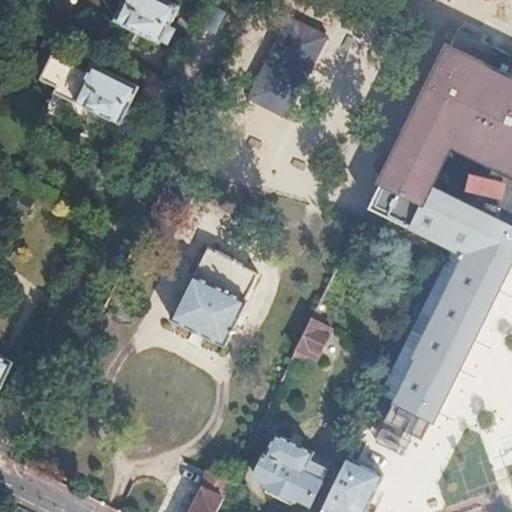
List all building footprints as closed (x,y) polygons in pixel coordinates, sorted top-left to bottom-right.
[(125,0),(115,21),(161,43),(163,41),(169,44),(177,28),(170,25),(180,5),(169,0),(125,0)] [(295,0),(252,86),(292,105),(344,0),(295,0)] [(451,250),(446,259),(402,350),(372,409),(387,416),(383,422),(422,440),(503,276),(506,275),(511,262),(511,56),(484,44),(483,40),(458,29),(398,153),(370,210),(451,250)] [(129,106),(139,88),(94,65),(90,74),(53,57),(42,81),(58,88),(56,94),(75,103),(69,115),(121,141),(136,109),(129,106)] [(270,180),(277,130),(246,126),(239,176),(270,180)] [(170,319),(229,349),(251,305),(248,303),(262,275),(208,248),(195,276),(192,275),(170,319)] [(317,359),(330,331),(310,320),(296,350),(317,359)] [(0,385),(12,361),(0,354),(0,385)] [(277,434),(255,478),(268,483),(266,487),(292,500),(293,496),(308,504),(327,465),(310,457),(312,452),(277,434)] [(325,506),(321,511),(363,511),(372,496),(382,475),(348,459),(325,506)] [(216,511),(230,485),(207,473),(193,503),(196,504),(191,511),(216,511)]
